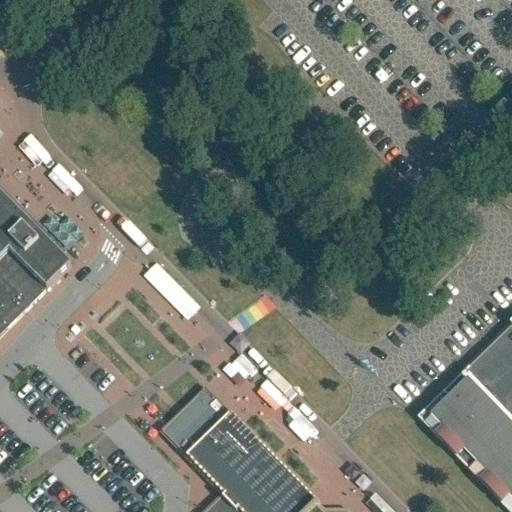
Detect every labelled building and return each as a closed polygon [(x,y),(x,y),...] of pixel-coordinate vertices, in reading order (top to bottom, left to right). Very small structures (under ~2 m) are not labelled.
[(0,341),(72,270),(0,197),(0,341)] [(511,341),(496,357),(467,386),(431,420),(444,433),(436,440),(459,464),(466,456),(489,479),(481,487),(504,510),(511,503),(511,341)] [(214,409),(175,448),(201,475),(241,436),(214,409)] [(226,500),(266,462),(241,436),(201,475),(225,499),(226,500)] [(266,462),(226,500),(237,511),(266,511),(291,488),(266,462)] [(291,488),(266,511),(313,511),(314,511),(291,488)] [(222,500),(209,511),(237,511),(226,500),(225,499),(222,501),(222,500)]
